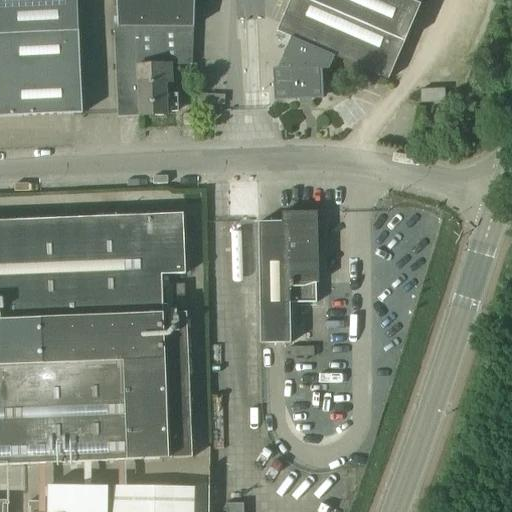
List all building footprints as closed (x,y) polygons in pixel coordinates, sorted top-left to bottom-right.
[(136,67),(171,65),(192,64),(193,0),(0,0),(0,117),(83,114),(79,31),(40,33),(38,0),(117,0),(119,26),(115,26),(119,117),(139,116),(136,67)] [(290,0),(277,32),(293,39),(281,65),(281,70),(273,70),(275,100),(323,98),(321,68),(328,69),(333,56),(388,80),(422,0),(290,0)] [(171,65),(136,67),(139,116),(139,117),(167,115),(167,112),(178,112),(177,94),(167,94),(166,83),(172,82),(171,65)] [(445,89),(421,90),(421,104),(445,103),(445,89)] [(258,223),(260,344),(291,344),(290,304),(316,303),(316,283),(318,283),(317,228),(320,219),(317,218),(317,212),(282,213),(282,222),(258,223)] [(0,465),(192,458),(191,417),(196,416),(195,396),(190,396),(187,313),(163,314),(162,275),(186,274),(183,214),(0,221),(0,465)] [(254,284),(253,229),(230,229),(231,284),(254,284)] [(184,285),(171,285),(171,310),(185,309),(184,285)] [(136,487),(135,511),(196,511),(196,488),(136,487)] [(46,511),(46,502),(29,502),(29,511),(46,511)]
